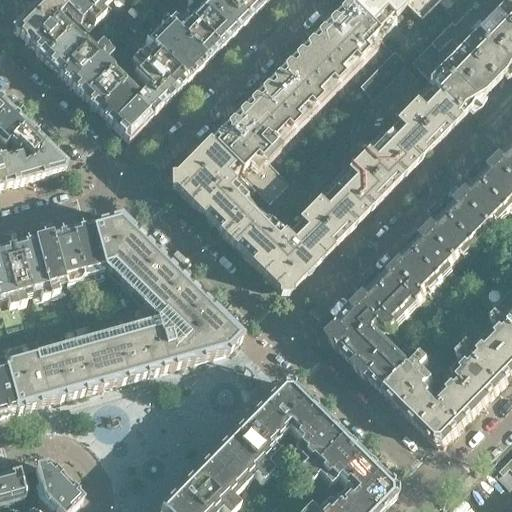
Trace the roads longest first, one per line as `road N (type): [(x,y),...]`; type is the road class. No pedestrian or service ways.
road 1 (residential): [(511,103),(275,346)]
road 2 (residential): [(112,192),(305,0)]
road 3 (residential): [(275,346),(112,192)]
road 4 (residential): [(434,502),(275,346)]
road 5 (residential): [(112,192),(0,73)]
road 6 (residential): [(107,511),(105,486),(60,443),(0,448)]
